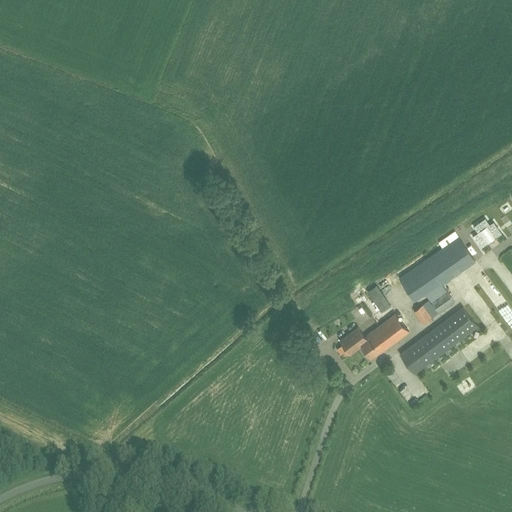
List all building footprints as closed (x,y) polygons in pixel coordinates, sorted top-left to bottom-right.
[(424,323),(439,312),(440,312),(455,302),(447,290),(443,285),(476,261),(459,236),(399,277),(415,300),(426,292),(430,299),(414,311),(424,323)] [(507,279),(511,274),(511,268),(507,263),(499,271),(507,279)] [(391,278),(383,284),(390,294),(403,284),(400,280),(395,283),(391,278)] [(377,285),(367,291),(381,311),(390,304),(377,285)] [(225,337),(257,314),(250,304),(218,328),(225,337)] [(477,325),(463,307),(401,354),(415,372),(477,325)] [(362,351),(365,348),(372,358),(381,351),(381,352),(409,331),(395,313),(367,334),(368,334),(366,336),(358,326),(340,340),(351,353),(359,347),(362,351)] [(406,394),(412,390),(398,372),(392,377),(406,394)]
